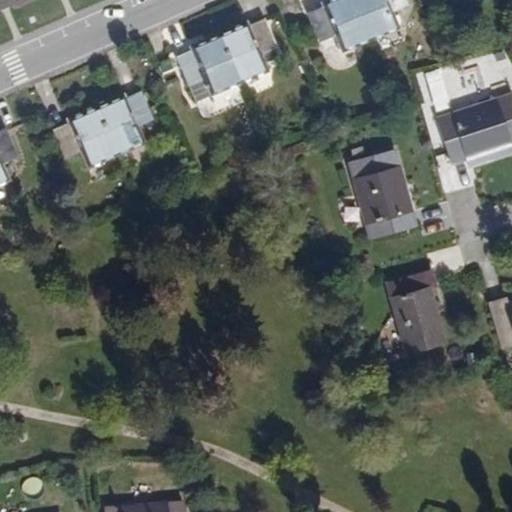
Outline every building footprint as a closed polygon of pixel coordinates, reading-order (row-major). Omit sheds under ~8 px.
[(0,0),(0,17),(39,0),(0,0)] [(356,59),(380,47),(403,36),(399,26),(410,21),(400,0),(363,0),(359,2),(335,14),(337,19),(324,25),(337,55),(351,50),(356,59)] [(219,92),(227,105),(250,94),(272,84),(266,71),(279,64),(266,35),(252,42),(249,36),(228,46),(204,57),(207,63),(195,69),(208,98),(219,92)] [(432,111),(452,106),(444,77),(424,82),(432,111)] [(511,146),(511,96),(452,120),(469,163),(484,157),(511,146)] [(124,108),(101,118),(81,127),(82,130),(67,137),(81,169),(95,161),(102,175),(122,165),(145,155),(138,141),(154,133),(141,104),(126,111),(124,108)] [(0,199),(9,196),(3,183),(17,176),(3,146),(0,147),(0,199)] [(487,165),(511,155),(511,146),(484,157),(487,165)] [(415,165),(409,167),(404,151),(360,165),(382,240),(427,228),(422,213),(429,211),(415,165)] [(446,298),(456,294),(450,274),(402,288),(422,359),(460,349),(446,298)] [(193,511),(192,491),(111,498),(112,511),(193,511)]
